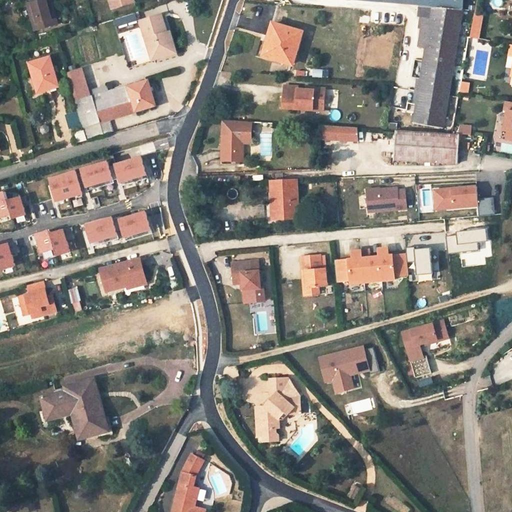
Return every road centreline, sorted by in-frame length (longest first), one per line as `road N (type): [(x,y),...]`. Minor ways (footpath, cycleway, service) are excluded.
road 1 (track): [(212,360),(295,346),(511,283)]
road 2 (residential): [(191,254),(437,227)]
road 3 (residential): [(190,123),(0,173)]
road 4 (residential): [(477,511),(470,388),(486,353),(511,330)]
road 5 (unknown): [(173,188),(357,176)]
road 6 (tertiary): [(191,254),(213,332),(209,408)]
road 7 (tertiary): [(190,123),(173,188),(191,254)]
road 8 (tertiary): [(234,0),(190,123)]
road 9 (unclassified): [(209,408),(190,419),(142,511)]
road 10 (unknown): [(210,68),(181,63),(89,82)]
